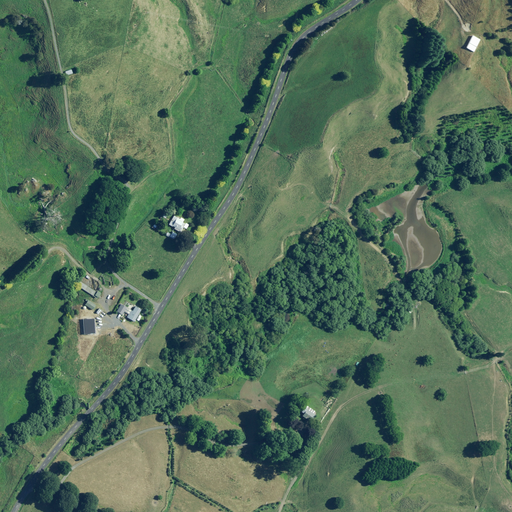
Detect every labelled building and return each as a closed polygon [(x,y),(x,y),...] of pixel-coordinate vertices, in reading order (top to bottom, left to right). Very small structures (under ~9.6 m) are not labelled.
[(479,40),(472,35),(465,48),(472,52),(479,40)] [(184,221),(174,216),(169,224),(175,228),(174,229),(180,232),(184,227),(181,225),(184,221)] [(97,291),(82,281),(79,286),(94,296),(95,295),(98,297),(100,293),(97,291)] [(96,305),(88,300),(85,305),(93,310),(96,305)] [(126,308),(127,307),(121,304),(117,311),(122,315),(124,311),(129,314),(127,317),(134,321),(141,310),(137,308),(136,310),(133,308),(131,311),(126,308)] [(98,314),(90,310),(89,312),(86,311),(82,319),(92,325),(98,314)] [(314,414),(304,407),(301,412),(304,414),(302,416),(309,421),(314,414)]
